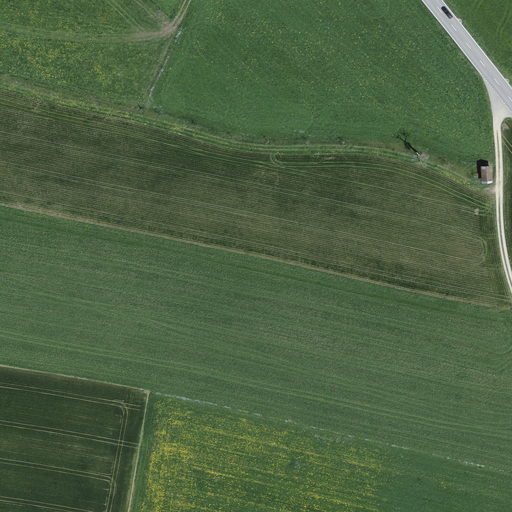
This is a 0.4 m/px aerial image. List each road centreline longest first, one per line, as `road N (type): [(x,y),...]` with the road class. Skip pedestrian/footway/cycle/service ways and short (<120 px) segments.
road 1 (track): [(0,83),(226,145),(402,156),(484,192),(499,186)]
road 2 (track): [(497,86),(500,223),(511,285)]
road 3 (primary): [(428,0),(511,104)]
